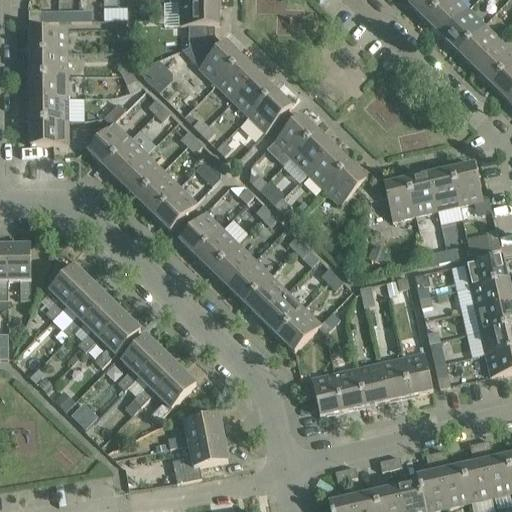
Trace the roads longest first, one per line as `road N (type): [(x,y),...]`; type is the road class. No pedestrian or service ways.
road 1 (unclassified): [(289,476),(270,397),(82,205),(0,205)]
road 2 (residential): [(289,476),(511,416)]
road 3 (residential): [(359,0),(511,147)]
road 4 (residential): [(88,511),(289,476)]
